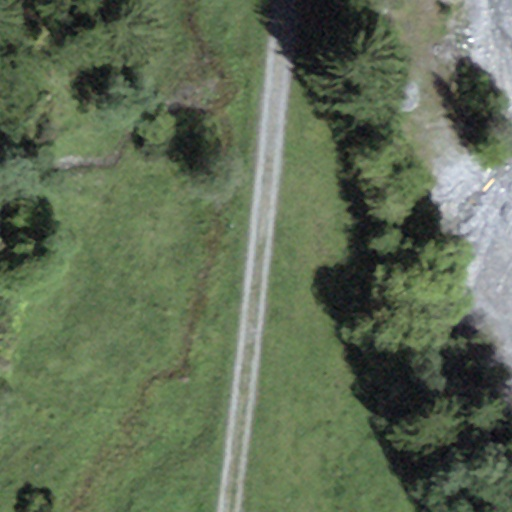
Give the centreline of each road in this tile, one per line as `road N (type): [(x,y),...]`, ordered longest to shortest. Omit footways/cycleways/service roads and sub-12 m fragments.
road 1 (track): [(228,511),(289,0)]
road 2 (track): [(443,145),(431,0)]
